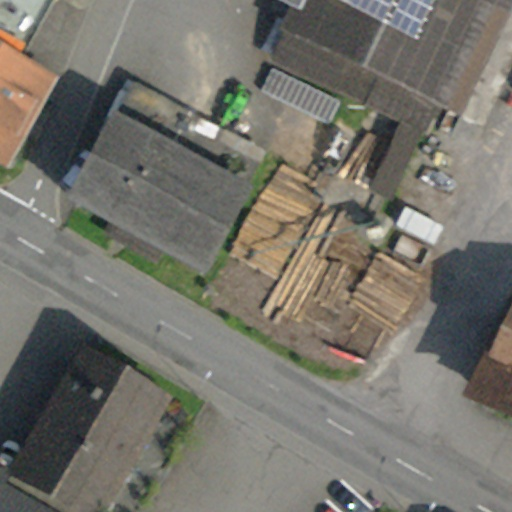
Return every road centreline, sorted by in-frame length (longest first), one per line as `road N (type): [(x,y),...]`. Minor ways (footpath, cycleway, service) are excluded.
road 1 (secondary): [(485,511),(8,235)]
road 2 (residential): [(103,0),(8,235)]
